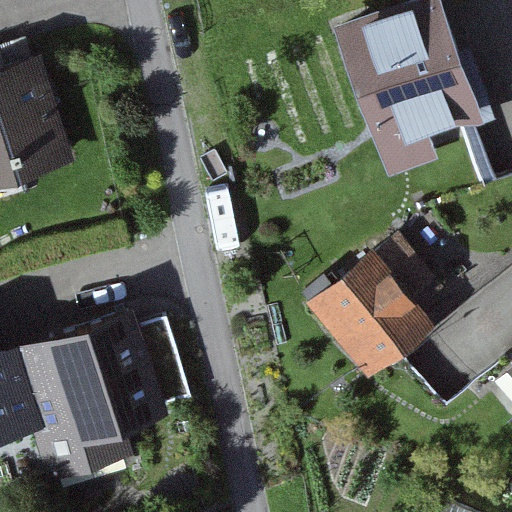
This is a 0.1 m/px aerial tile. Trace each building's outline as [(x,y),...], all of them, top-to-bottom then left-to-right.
[(440,0),(417,0),(335,29),(388,179),(438,161),(430,139),(484,120),(440,0)] [(32,51),(0,61),(0,168),(63,148),(32,51)] [(373,250),(309,298),(361,367),(425,319),(373,250)] [(124,420),(166,407),(163,399),(191,390),(164,309),(137,318),(132,303),(16,341),(43,426),(58,473),(133,449),(124,420)] [(0,440),(43,426),(16,341),(0,345),(0,440)]
